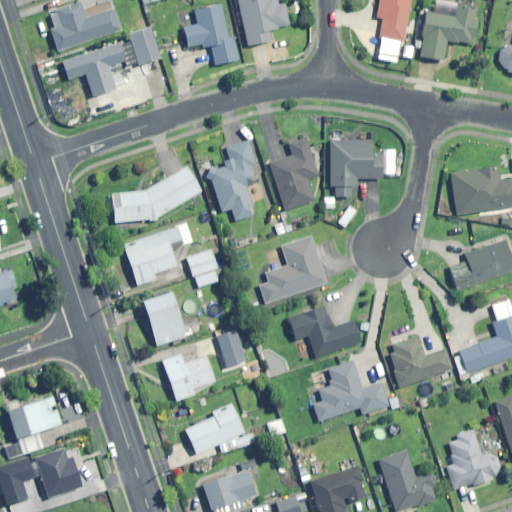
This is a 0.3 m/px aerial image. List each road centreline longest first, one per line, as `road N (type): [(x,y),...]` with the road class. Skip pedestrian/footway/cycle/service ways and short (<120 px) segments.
road 1 (residential): [(35,162),(266,89),(328,88)]
road 2 (unclassified): [(150,511),(90,330)]
road 3 (unclassified): [(90,330),(35,162)]
road 4 (residential): [(431,106),(407,218),(385,251)]
